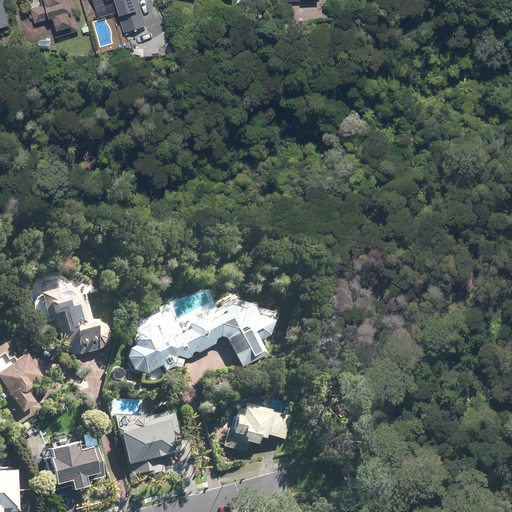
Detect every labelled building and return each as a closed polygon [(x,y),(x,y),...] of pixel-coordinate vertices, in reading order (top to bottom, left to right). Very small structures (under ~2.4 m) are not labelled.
[(0,0),(0,33),(11,30),(1,0),(0,0)] [(44,0),(46,5),(34,9),(38,20),(54,15),(60,34),(77,28),(71,9),(74,9),(70,0),(44,0)] [(137,0),(93,0),(99,15),(119,8),(127,30),(145,24),(137,0)] [(75,287),(45,294),(50,316),(58,314),(68,353),(105,344),(100,321),(84,325),(75,287)] [(140,344),(130,349),(141,372),(180,351),(183,356),(226,333),(242,363),(263,352),(256,338),(265,334),(251,308),(242,313),(239,306),(171,341),(168,336),(162,340),(155,325),(136,335),(140,344)] [(38,350),(0,375),(0,391),(19,420),(38,407),(25,387),(51,370),(38,350)] [(245,409),(238,407),(233,430),(229,429),(225,443),(244,447),(246,437),(256,440),(258,433),(264,435),(265,431),(283,435),(288,416),(246,405),(245,409)] [(173,415),(120,429),(133,478),(164,470),(159,453),(182,447),(173,415)] [(50,457),(43,459),(50,484),(68,479),(70,487),(86,483),(85,475),(103,470),(96,444),(77,449),(75,442),(48,449),(50,457)] [(0,509),(0,507),(0,503),(15,502),(12,471),(0,472),(0,509)]
